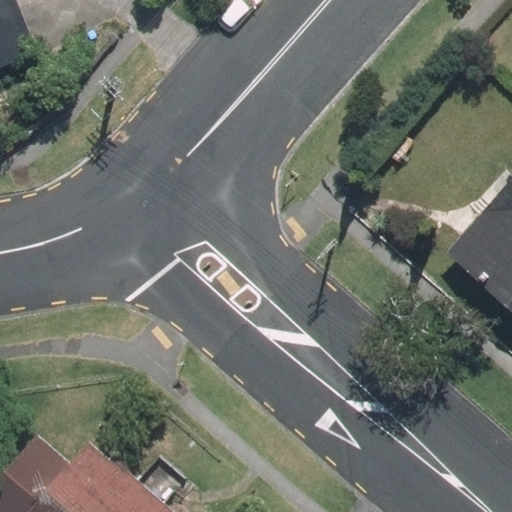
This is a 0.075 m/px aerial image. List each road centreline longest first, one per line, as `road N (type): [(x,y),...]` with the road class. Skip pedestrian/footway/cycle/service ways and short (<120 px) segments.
road 1 (residential): [(486,511),(134,210)]
road 2 (residential): [(329,0),(134,210)]
road 3 (residential): [(134,210),(0,253)]
